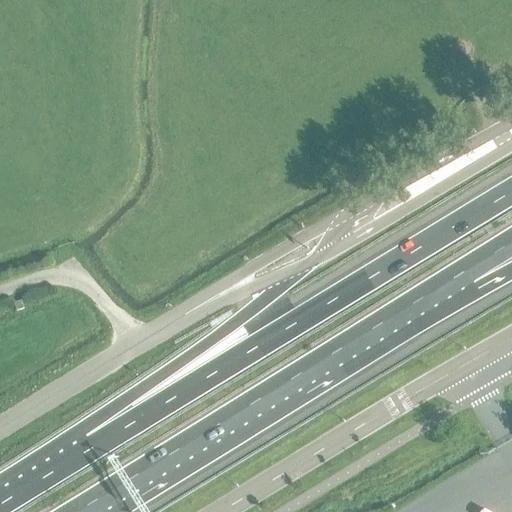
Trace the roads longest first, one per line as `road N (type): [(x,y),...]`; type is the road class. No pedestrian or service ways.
road 1 (motorway): [(511,189),(93,446)]
road 2 (motorway): [(78,511),(464,271)]
road 3 (tertiary): [(221,511),(511,336)]
road 4 (motorway): [(310,262),(187,358),(93,446)]
road 5 (unclassified): [(310,262),(511,135)]
road 6 (unclassified): [(186,314),(0,429)]
road 7 (unclassified): [(355,208),(186,314)]
road 8 (secondary): [(511,134),(355,208)]
road 9 (unclassified): [(186,314),(310,262)]
